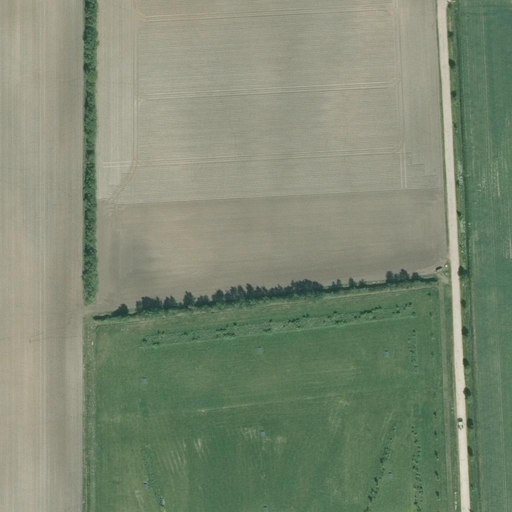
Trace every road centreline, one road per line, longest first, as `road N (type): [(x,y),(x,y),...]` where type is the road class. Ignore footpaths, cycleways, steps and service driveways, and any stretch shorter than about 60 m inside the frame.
road 1 (track): [(442,0),(466,511)]
road 2 (track): [(78,0),(80,511)]
